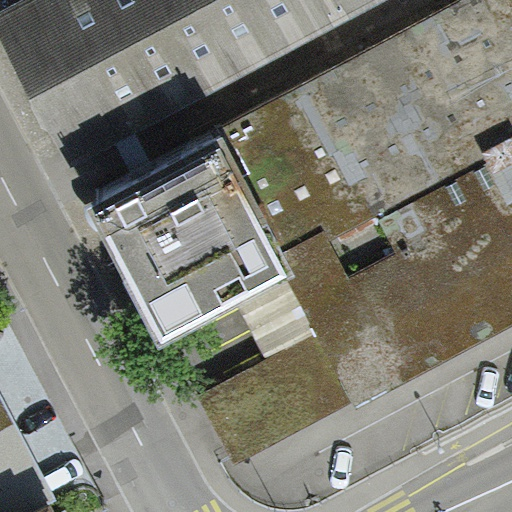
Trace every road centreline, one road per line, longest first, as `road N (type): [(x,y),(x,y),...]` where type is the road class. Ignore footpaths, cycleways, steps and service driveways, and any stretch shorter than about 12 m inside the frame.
road 1 (unknown): [(391,0),(5,190)]
road 2 (residential): [(170,511),(0,179)]
